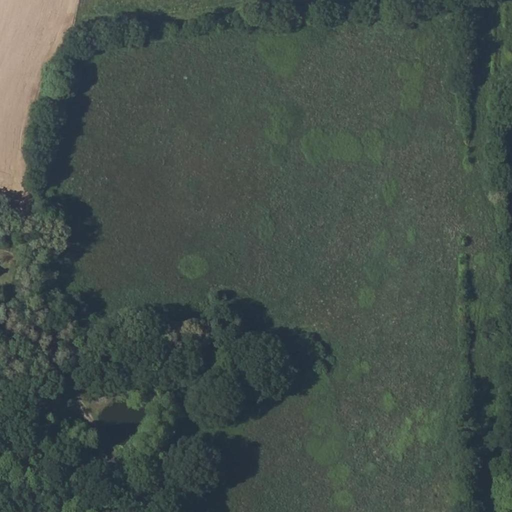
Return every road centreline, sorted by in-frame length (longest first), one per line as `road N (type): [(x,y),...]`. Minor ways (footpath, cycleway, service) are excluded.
road 1 (track): [(151,511),(99,456),(43,429),(0,425)]
road 2 (track): [(99,456),(69,381),(0,319)]
